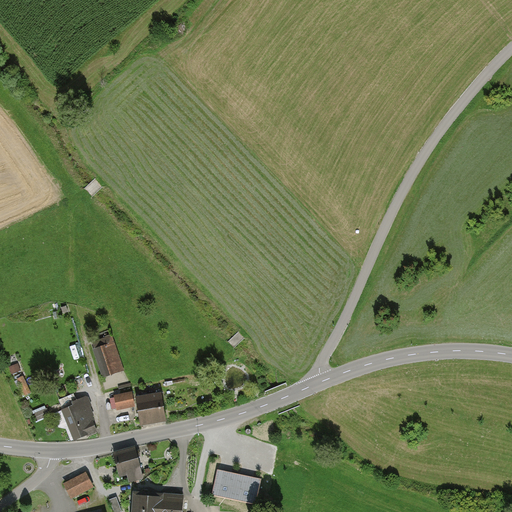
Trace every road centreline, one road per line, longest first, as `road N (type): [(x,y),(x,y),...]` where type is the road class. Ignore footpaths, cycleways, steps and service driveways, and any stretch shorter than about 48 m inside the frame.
road 1 (unclassified): [(323,381),(319,367),(422,157),(511,51)]
road 2 (track): [(19,90),(71,205),(78,328),(108,445)]
road 3 (tertiary): [(323,381),(197,426),(50,451)]
road 4 (track): [(71,205),(99,180),(71,123),(83,100),(191,0)]
road 5 (tertiary): [(511,355),(412,355),(323,381)]
